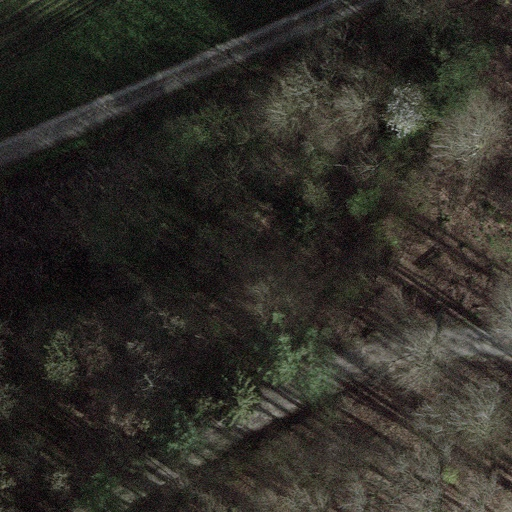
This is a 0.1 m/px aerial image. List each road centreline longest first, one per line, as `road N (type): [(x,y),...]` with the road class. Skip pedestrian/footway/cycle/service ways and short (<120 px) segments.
road 1 (track): [(511,343),(425,343),(362,362),(293,392),(94,511)]
road 2 (track): [(0,150),(362,0)]
